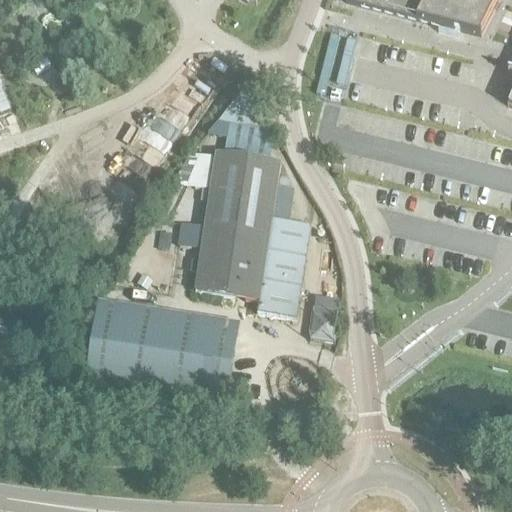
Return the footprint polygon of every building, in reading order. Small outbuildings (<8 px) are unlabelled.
[(511,0),(347,0),(346,5),(440,29),(459,34),(481,39),(500,0),(511,0),(511,103),(509,110),(511,110),(511,0)] [(0,80),(0,139),(20,131),(21,131),(0,80)] [(193,264),(192,274),(199,275),(196,296),(260,306),(258,318),(297,324),(302,292),(303,292),(308,261),(307,261),(311,230),(286,225),(291,193),(278,191),(281,167),(271,165),(276,134),(273,117),(245,93),(218,126),(230,128),(228,141),(225,158),(217,157),(217,161),(212,194),(210,207),(201,265),(193,264)] [(33,145),(6,168),(19,182),(45,159),(33,145)] [(212,194),(217,161),(200,159),(187,190),(212,194)] [(0,180),(0,208),(1,209),(15,194),(0,180)] [(153,284),(143,277),(137,287),(147,294),(153,284)] [(93,350),(89,382),(224,403),(234,337),(99,316),(96,333),(93,350)] [(88,332),(86,349),(93,350),(96,333),(88,332)]
